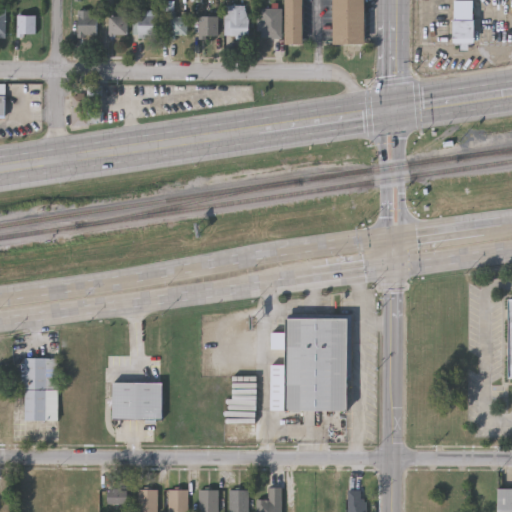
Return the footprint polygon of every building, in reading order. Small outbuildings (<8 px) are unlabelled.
[(304,0),(304,42),(287,42),(287,0),(304,0)] [(366,0),(367,42),(334,43),(334,0),(366,0)] [(472,0),(472,42),(452,42),(452,0),(472,0)] [(225,5),(248,5),(248,36),(226,37),(225,5)] [(260,41),(260,5),(279,5),(279,41),(260,41)] [(0,35),(8,36),(8,10),(0,10),(0,35)] [(133,10),(158,10),(158,36),(133,36),(133,10)] [(76,37),(76,12),(97,12),(97,37),(76,37)] [(16,16),(35,16),(35,35),(16,35),(16,16)] [(109,16),(126,16),(126,35),(109,35),(109,16)] [(168,38),(168,16),(186,16),(186,38),(168,38)] [(217,38),(198,38),(198,16),(217,16),(217,38)] [(0,118),(9,118),(9,86),(0,86),(0,118)] [(103,94),(103,125),(73,125),(73,94),(103,94)] [(349,318),(349,411),(271,411),(271,365),(287,365),(287,349),(272,349),(272,334),(287,334),(287,318),(349,318)] [(58,420),(25,420),(25,357),(46,357),(46,389),(58,389),(58,420)] [(162,419),(112,419),(112,382),(162,382),(162,419)] [(257,511),(257,499),(268,499),(268,487),(282,487),(282,511),(257,511)] [(348,511),(348,488),(369,488),(369,511),(348,511)] [(511,511),(498,511),(498,488),(511,488),(511,511)] [(107,503),(107,489),(128,489),(127,503),(107,503)] [(158,489),(158,511),(138,511),(138,489),(158,489)] [(188,511),(168,511),(168,489),(188,489),(188,511)] [(199,511),(199,489),(218,489),(218,511),(199,511)] [(229,511),(229,489),(249,489),(249,511),(229,511)] [(340,511),(317,511),(317,489),(340,489),(340,511)]
